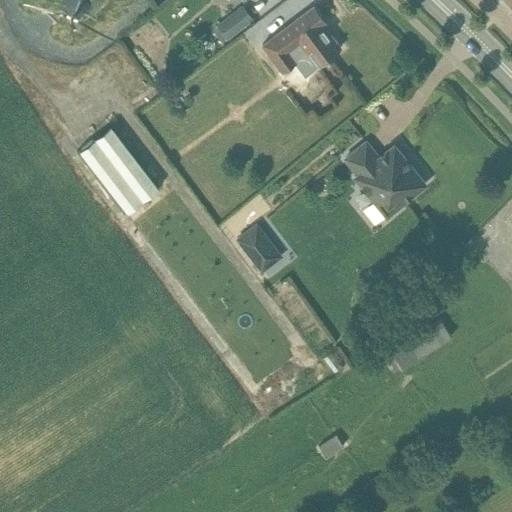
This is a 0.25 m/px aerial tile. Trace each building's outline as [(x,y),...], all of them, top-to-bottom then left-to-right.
[(242,5),(212,29),(221,40),(252,17),(242,5)] [(325,31),(321,25),(327,21),(314,5),(263,44),(283,72),(298,60),(291,51),(299,45),(306,54),(307,52),(317,65),(341,47),(328,29),(325,31)] [(111,124),(77,150),(125,213),(127,211),(143,233),(175,209),(158,187),(159,186),(111,124)] [(346,157),(359,173),(355,176),(376,200),(379,198),(399,200),(401,203),(426,183),(394,144),(379,156),(366,141),(346,157)] [(257,224),(238,238),(247,251),(267,236),(257,224)] [(391,351),(401,367),(451,335),(441,318),(391,351)] [(319,445),(327,458),(344,447),(336,434),(319,445)]
